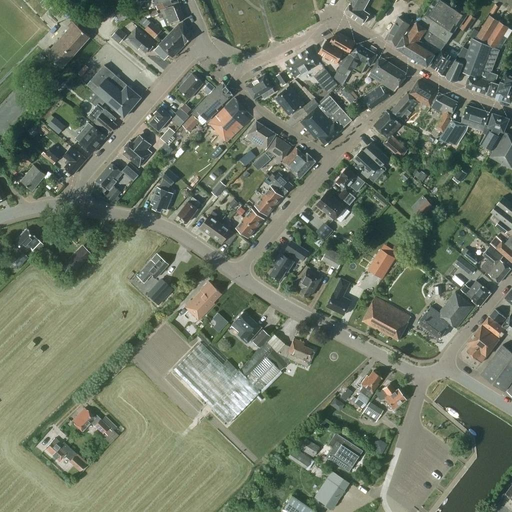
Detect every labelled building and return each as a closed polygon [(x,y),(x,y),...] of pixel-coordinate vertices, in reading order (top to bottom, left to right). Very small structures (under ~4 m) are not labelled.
[(154,0),(158,9),(160,9),(179,2),(178,0),(154,0)] [(344,13),(362,25),(369,15),(363,10),(369,1),(368,0),(348,0),(351,2),(344,13)] [(418,21),(408,36),(405,34),(397,47),(427,66),(435,54),(434,54),(435,52),(441,50),(442,50),(446,43),(449,39),(459,25),(460,26),(468,12),(463,10),(450,0),(434,0),(425,13),(418,21)] [(113,10),(117,17),(125,12),(129,10),(125,3),(113,10)] [(185,19),(179,3),(161,10),(162,14),(159,15),(160,18),(163,17),(167,26),(185,19)] [(128,17),(125,12),(117,17),(120,22),(128,17)] [(469,14),(463,23),(469,27),(476,18),(469,14)] [(474,40),(496,49),(503,38),(506,40),(511,30),(511,28),(489,15),(479,31),(474,39),(474,40)] [(143,17),(138,23),(145,29),(151,22),(145,17),(143,17)] [(412,21),(406,17),(403,20),(400,18),(386,39),(396,46),(412,21)] [(75,19),(51,54),(71,68),(95,33),(75,19)] [(162,29),(160,27),(152,20),(151,22),(145,29),(155,37),(162,29)] [(180,23),(160,44),(159,45),(159,46),(154,51),(164,60),(170,54),(173,57),(194,35),(183,22),(180,23)] [(112,35),(120,42),(127,34),(119,27),(112,35)] [(136,48),(138,46),(147,53),(156,43),(137,27),(126,39),(136,48)] [(474,39),(479,31),(474,28),(470,36),(474,39)] [(348,54),(355,42),(338,33),(336,36),(334,35),(330,42),(327,41),(319,53),(338,64),(344,52),(348,54)] [(496,49),(474,40),(473,39),(470,48),(466,59),(464,63),(461,71),(470,75),(465,87),(485,94),(490,81),(487,80),(487,79),(495,82),(497,75),(489,73),(490,70),(491,71),(499,50),(496,49)] [(355,42),(348,54),(342,65),(351,71),(352,69),(356,71),(358,68),(363,71),(367,64),(370,65),(376,55),(355,42)] [(466,59),(470,48),(465,45),(459,53),(458,55),(466,59)] [(452,49),(449,55),(456,59),(458,55),(459,53),(452,49)] [(307,50),(285,62),(295,78),(316,66),(307,50)] [(449,55),(449,54),(442,50),(431,66),(438,71),(439,74),(442,76),(445,76),(446,76),(449,70),(456,59),(449,55)] [(368,76),(394,92),(406,77),(406,74),(380,57),(368,76)] [(461,71),(464,63),(456,59),(449,70),(446,78),(456,82),(461,71)] [(78,74),(81,77),(89,68),(86,65),(78,74)] [(105,101),(124,117),(141,98),(115,76),(116,74),(104,65),(91,81),(90,80),(87,85),(93,90),(95,92),(98,95),(105,101)] [(324,67),(318,72),(332,89),(338,84),(324,67)] [(511,72),(507,70),(502,81),(501,81),(500,84),(492,82),(487,95),(511,103),(511,101),(511,72)] [(290,81),(283,71),(276,75),(283,85),(290,81)] [(203,83),(192,74),(179,89),(190,99),(203,83)] [(273,87),(265,74),(246,85),(254,98),(262,94),(265,98),(275,92),(272,88),(273,87)] [(62,84),(56,79),(49,87),(55,92),(62,84)] [(414,97),(419,100),(429,107),(438,92),(429,87),(417,80),(409,95),(414,97)] [(232,94),(223,82),(206,98),(191,114),(192,115),(182,125),(188,132),(199,121),(203,125),(207,120),(208,121),(218,110),(217,109),(232,94)] [(210,93),(216,87),(209,82),(204,88),(210,93)] [(304,103),(290,86),(275,98),(290,115),(304,103)] [(363,98),(366,102),(371,109),(390,95),(385,89),(383,90),(381,86),(376,88),(363,98)] [(419,100),(414,97),(413,98),(406,93),(391,111),(403,121),(411,112),(410,111),(419,100)] [(443,132),(452,118),(450,117),(458,102),(439,93),(431,106),(441,112),(443,114),(435,127),(436,127),(441,131),(443,132)] [(101,106),(105,101),(98,95),(91,102),(96,106),(99,109),(101,106)] [(318,106),(301,122),(316,139),(318,137),(325,145),(342,130),(341,129),(352,119),(331,95),(318,106)] [(247,111),(235,97),(207,125),(209,126),(210,125),(228,143),(241,130),(251,121),(244,113),(247,111)] [(319,104),(314,98),(303,107),(308,113),(319,104)] [(452,118),(443,132),(441,136),(456,145),(469,124),(484,128),(489,112),(467,105),(462,121),(453,117),(452,118)] [(87,116),(94,122),(105,109),(101,106),(99,109),(96,106),(87,116)] [(160,106),(160,107),(154,113),(157,115),(150,123),(159,131),(172,117),(160,106)] [(189,116),(181,107),(175,113),(177,114),(184,121),(189,116)] [(363,110),(360,107),(355,112),(357,115),(363,110)] [(110,131),(111,132),(117,125),(113,122),(115,118),(105,109),(94,122),(108,134),(110,131)] [(384,143),(401,158),(409,150),(392,135),(401,124),(387,111),(374,126),(388,138),(384,143)] [(177,114),(173,119),(180,126),(184,121),(177,114)] [(486,134),(480,144),(493,151),(502,136),(501,136),(503,133),(503,132),(508,119),(493,114),(489,125),(486,124),(483,133),(486,134)] [(55,117),(50,122),(48,125),(59,134),(65,126),(55,117)] [(246,137),(265,149),(267,147),(276,134),(256,121),(246,137)] [(89,122),(79,134),(83,138),(80,142),(92,153),(106,137),(106,136),(89,122)] [(174,131),(169,127),(160,138),(165,142),(174,131)] [(441,131),(436,127),(432,133),(437,137),(441,131)] [(511,133),(510,135),(504,132),(490,157),(511,168),(511,133)] [(123,153),(139,167),(152,153),(146,148),(150,144),(140,135),(133,143),(130,140),(123,148),(126,150),(123,153)] [(291,146),(277,137),(268,150),(275,154),(276,155),(278,153),(284,158),(291,146)] [(169,145),(165,142),(162,147),(169,153),(173,148),(169,145)] [(389,159),(371,142),(364,150),(362,149),(353,159),(359,164),(358,165),(363,170),(361,172),(368,178),(369,177),(374,181),(374,182),(386,170),(381,166),(389,159)] [(63,153),(53,145),(46,154),(55,162),(63,153)] [(73,174),(86,159),(71,146),(63,156),(67,159),(65,162),(67,164),(65,167),(73,174)] [(307,153),(305,155),(296,148),(283,163),(300,178),(315,161),(307,153)] [(256,156),(250,150),(240,159),(246,166),(256,156)] [(268,150),(264,153),(270,159),(275,154),(268,150)] [(28,165),(31,163),(33,160),(23,151),(18,157),(28,165)] [(201,178),(208,169),(204,166),(208,161),(199,154),(195,159),(189,153),(181,162),(201,178)] [(260,169),(270,159),(264,153),(253,164),(259,170),(260,169)] [(122,171),(132,179),(139,171),(130,162),(122,171)] [(122,173),(111,163),(95,181),(106,190),(109,187),(111,188),(117,181),(116,180),(122,173)] [(45,175),(34,166),(21,182),(32,191),(45,175)] [(341,174),(341,175),(336,181),(345,189),(339,196),(349,204),(355,198),(348,192),(355,183),(353,182),(358,177),(347,167),(341,174)] [(460,181),(467,174),(460,168),(454,176),(460,181)] [(417,177),(422,181),(427,175),(421,171),(417,177)] [(410,176),(406,172),(401,177),(406,181),(410,176)] [(268,179),(285,194),(293,186),(279,173),(276,176),(272,173),(268,179)] [(211,192),(217,197),(226,186),(221,181),(211,192)] [(107,195),(113,200),(122,191),(116,186),(113,189),(112,189),(107,195)] [(173,193),(160,187),(158,186),(151,202),(154,204),(152,207),(160,210),(161,210),(162,207),(164,208),(167,201),(169,202),(173,193)] [(263,195),(275,206),(284,196),(272,186),(263,195)] [(225,189),(218,197),(222,201),(229,193),(225,189)] [(333,219),(335,220),(346,207),(327,191),(316,204),(329,215),(329,216),(332,219),(333,219)] [(377,192),(374,196),(385,206),(389,202),(377,192)] [(267,216),(275,206),(263,195),(255,205),(267,216)] [(511,203),(503,196),(491,212),(511,228),(511,203)] [(178,215),(188,222),(198,208),(197,207),(200,202),(193,197),(189,202),(188,201),(178,215)] [(234,208),(239,203),(234,198),(230,204),(234,208)] [(427,199),(416,211),(423,219),(435,207),(427,199)] [(240,207),(236,212),(241,215),(245,211),(240,207)] [(244,217),(256,228),(264,219),(252,208),(244,217)] [(214,218),(217,214),(212,210),(209,215),(200,228),(211,235),(220,222),(214,218)] [(248,237),(256,228),(244,217),(236,227),(248,237)] [(506,234),(511,227),(501,220),(496,226),(506,234)] [(220,222),(211,235),(222,243),(225,240),(230,244),(237,234),(220,222)] [(316,231),(326,239),(333,230),(324,222),(316,231)] [(37,253),(44,246),(26,228),(12,243),(18,249),(7,260),(16,269),(27,257),(24,254),(30,247),(37,253)] [(511,233),(505,242),(502,239),(502,240),(497,235),(490,243),(495,247),(511,261),(511,233)] [(303,261),(309,251),(291,239),(285,249),(286,249),(283,254),(280,253),(273,264),(272,265),(275,266),(270,274),(279,280),(285,270),(287,271),(294,261),(291,260),(294,255),(303,261)] [(82,244),(61,266),(71,276),(92,254),(82,244)] [(489,259),(486,261),(492,266),(487,272),(499,283),(511,268),(501,260),(503,256),(490,246),(483,254),(489,259)] [(321,260),(337,269),(344,257),(328,248),(321,260)] [(381,248),(367,269),(382,279),(396,258),(381,248)] [(464,255),(475,264),(480,258),(469,249),(469,250),(465,255),(464,255)] [(157,254),(137,276),(143,281),(147,276),(148,277),(150,274),(154,278),(167,264),(157,254)] [(465,271),(470,264),(460,255),(454,262),(465,271)] [(307,269),(303,276),(298,285),(302,288),(300,292),(308,297),(311,293),(313,294),(322,277),(307,269)] [(366,272),(362,282),(368,284),(371,274),(366,272)] [(154,292),(150,297),(158,305),(173,289),(161,278),(151,289),(154,292)] [(327,307),(344,315),(351,301),(342,297),(349,283),(341,279),(327,307)] [(221,294),(208,281),(199,290),(200,291),(184,307),(198,320),(214,303),(212,302),(221,294)] [(466,284),(461,290),(466,294),(465,294),(480,306),(491,293),(477,281),(471,288),(466,284)] [(450,324),(456,329),(473,307),(454,292),(442,306),(444,307),(439,313),(431,307),(419,323),(439,338),(450,324)] [(362,322),(398,341),(411,317),(375,298),(362,322)] [(490,316),(500,324),(505,317),(503,315),(503,314),(496,308),(490,316)] [(260,328),(242,311),(232,323),(241,332),(237,335),(245,343),(260,328)] [(218,324),(214,328),(219,332),(222,328),(228,322),(223,318),(222,317),(218,312),(214,317),(217,320),(218,324)] [(482,325),(499,339),(505,332),(511,337),(511,314),(502,326),(500,324),(490,316),(489,316),(482,325)] [(482,362),(499,339),(482,325),(468,342),(472,345),(467,352),(482,362)] [(269,336),(262,330),(251,342),(258,348),(269,336)] [(207,346),(210,343),(200,332),(197,335),(207,346)] [(286,357),(286,355),(291,346),(285,343),(274,333),(271,336),(260,348),(240,369),(260,390),(280,369),(288,363),(290,359),(286,357)] [(307,366),(307,364),(313,351),(303,346),(304,343),(293,339),(291,346),(286,355),(286,357),(290,359),(307,366)] [(228,424),(256,396),(260,392),(238,369),(237,369),(227,360),(223,364),(200,342),(193,349),(173,370),(208,404),(228,424)] [(504,390),(511,378),(511,351),(503,345),(482,373),(504,390)] [(367,398),(369,399),(372,394),(371,394),(377,386),(376,385),(381,379),(372,373),(369,378),(367,377),(365,380),(364,379),(360,385),(364,388),(361,394),(355,402),(362,406),(367,398)] [(389,385),(376,394),(380,400),(383,399),(384,398),(392,410),(404,401),(403,400),(405,398),(402,394),(401,395),(397,389),(394,391),(389,385)] [(331,402),(330,404),(340,411),(344,405),(344,404),(335,397),(331,402)] [(362,413),(375,422),(381,412),(368,403),(362,413)] [(76,416),(71,421),(81,430),(90,421),(103,434),(104,432),(108,435),(105,438),(110,443),(116,437),(118,435),(114,430),(117,427),(105,416),(101,420),(101,419),(101,418),(97,414),(94,417),(84,407),(76,416)] [(324,456),(346,472),(361,451),(334,432),(326,443),(331,447),(324,456)] [(61,445),(54,438),(45,449),(58,461),(64,454),(70,460),(69,461),(79,471),(87,462),(77,453),(76,453),(64,442),(61,445)] [(319,447),(305,438),(299,447),(313,457),(319,447)] [(381,454),(387,444),(380,439),(375,440),(371,448),(381,454)] [(305,468),(312,459),(294,447),(288,457),(305,468)] [(349,482),(332,471),(314,497),(331,509),(349,482)] [(283,508),(288,511),(316,511),(291,495),(283,508)]
